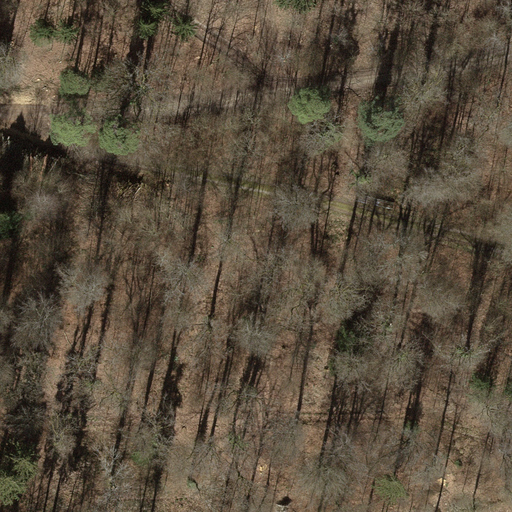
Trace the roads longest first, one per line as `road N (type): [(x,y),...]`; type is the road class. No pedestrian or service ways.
road 1 (track): [(0,117),(121,156),(511,247)]
road 2 (track): [(511,49),(445,69),(147,109),(0,114)]
